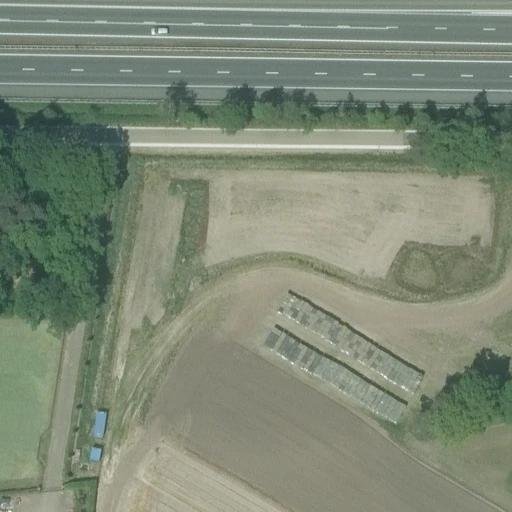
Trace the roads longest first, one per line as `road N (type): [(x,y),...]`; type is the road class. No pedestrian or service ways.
road 1 (motorway): [(0,71),(511,78)]
road 2 (unclassified): [(0,135),(511,137)]
road 3 (motorway): [(385,30),(0,23)]
road 4 (track): [(100,138),(46,504)]
road 5 (motorway): [(511,6),(462,7),(385,30)]
road 6 (motorway): [(511,32),(385,30)]
